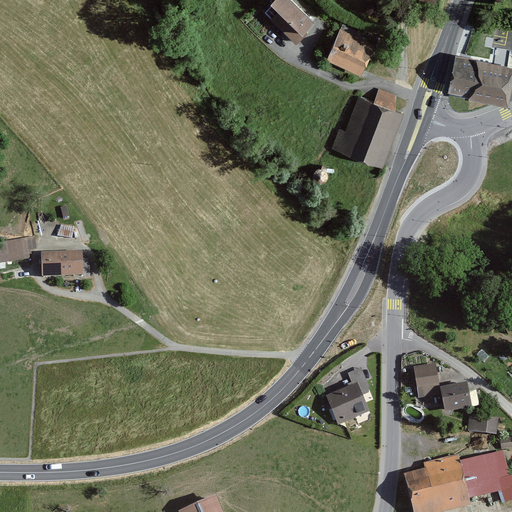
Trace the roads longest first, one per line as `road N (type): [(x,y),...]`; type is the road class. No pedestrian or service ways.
road 1 (secondary): [(0,472),(152,459),(207,440),(262,407),(344,309),(420,118)]
road 2 (tertiary): [(394,335),(404,237),(419,215),(468,178),(469,126)]
road 3 (tertiary): [(385,511),(394,335)]
road 4 (residential): [(394,335),(449,360),(511,410)]
road 5 (secondary): [(420,118),(461,0)]
